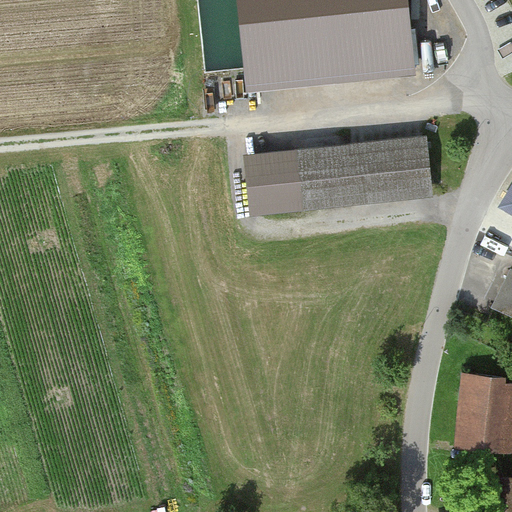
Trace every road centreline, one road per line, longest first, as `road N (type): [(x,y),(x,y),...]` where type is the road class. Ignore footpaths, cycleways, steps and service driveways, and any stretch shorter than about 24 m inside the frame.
road 1 (track): [(511,131),(452,104),(0,146)]
road 2 (residential): [(417,511),(417,449),(434,337),(511,136)]
road 3 (unknown): [(236,124),(244,194),(274,229),(317,230),(450,200),(485,204)]
road 4 (track): [(462,0),(511,128)]
